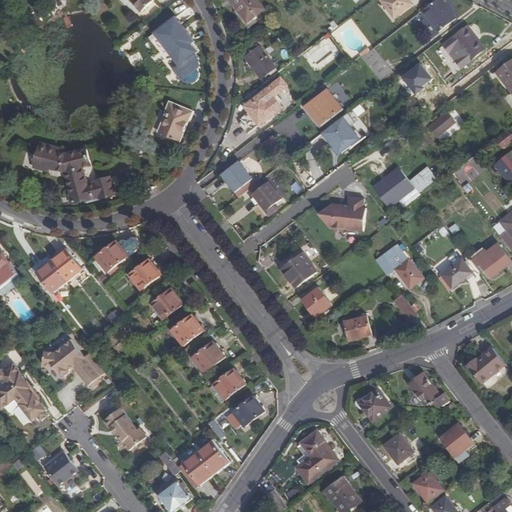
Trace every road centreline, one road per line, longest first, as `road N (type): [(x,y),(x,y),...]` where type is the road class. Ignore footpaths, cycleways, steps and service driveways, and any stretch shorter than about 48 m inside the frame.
road 1 (residential): [(168,194),(313,384)]
road 2 (residential): [(168,194),(210,141),(222,97),(221,52),(199,0)]
road 3 (residential): [(0,204),(35,220),(81,226),(128,217),(168,194)]
road 4 (residential): [(430,342),(511,450)]
road 5 (tertiary): [(296,408),(228,511)]
